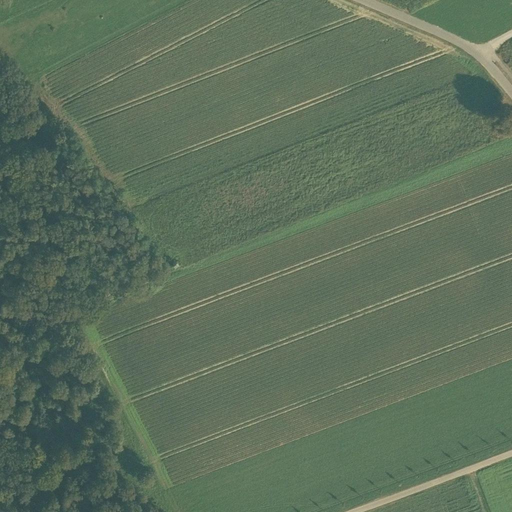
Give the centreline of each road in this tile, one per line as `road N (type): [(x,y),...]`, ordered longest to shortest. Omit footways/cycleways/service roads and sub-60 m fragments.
road 1 (unclassified): [(357,511),(511,453)]
road 2 (unclassified): [(363,0),(480,50)]
